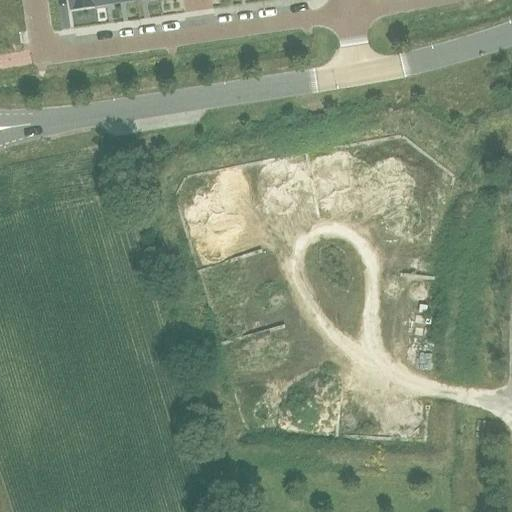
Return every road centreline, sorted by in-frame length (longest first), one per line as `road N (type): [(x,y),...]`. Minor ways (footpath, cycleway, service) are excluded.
road 1 (residential): [(37,0),(47,53),(348,11)]
road 2 (tertiary): [(32,123),(358,78)]
road 3 (tertiary): [(358,78),(511,34)]
